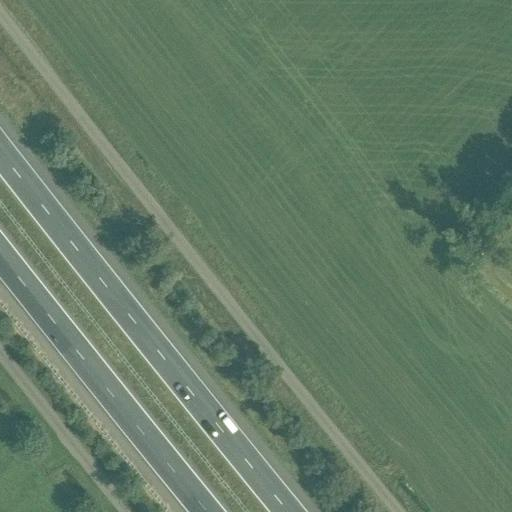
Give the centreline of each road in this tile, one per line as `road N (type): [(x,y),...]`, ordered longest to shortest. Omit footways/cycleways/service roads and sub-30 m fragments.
road 1 (unclassified): [(403,511),(0,17)]
road 2 (motorway): [(287,511),(0,152)]
road 3 (motorway): [(0,251),(208,511)]
road 4 (unclassified): [(0,350),(127,511)]
